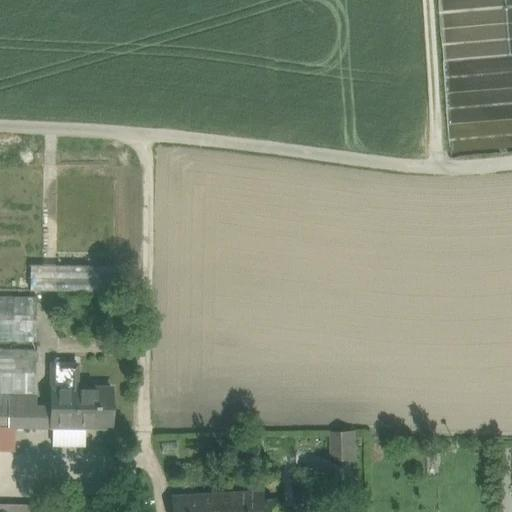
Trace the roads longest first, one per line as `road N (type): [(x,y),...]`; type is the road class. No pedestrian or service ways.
road 1 (track): [(0,126),(226,137),(437,169),(511,164)]
road 2 (track): [(427,0),(437,169)]
